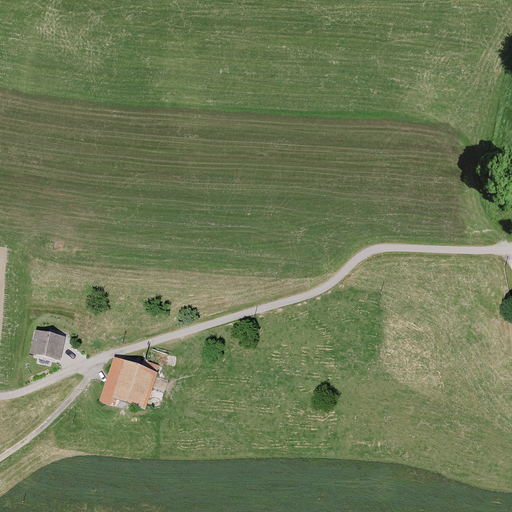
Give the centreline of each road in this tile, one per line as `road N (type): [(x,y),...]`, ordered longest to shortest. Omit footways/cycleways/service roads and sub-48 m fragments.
road 1 (unclassified): [(99,359),(309,297),(372,252),(511,253)]
road 2 (unclassified): [(0,463),(99,359)]
